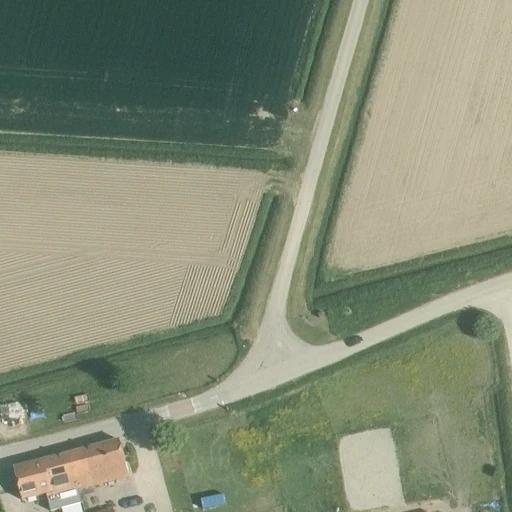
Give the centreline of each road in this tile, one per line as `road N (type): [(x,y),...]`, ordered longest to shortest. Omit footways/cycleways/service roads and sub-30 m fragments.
road 1 (unclassified): [(266,377),(364,0)]
road 2 (unclassified): [(0,458),(211,403),(266,377)]
road 3 (unclassified): [(266,377),(508,288)]
